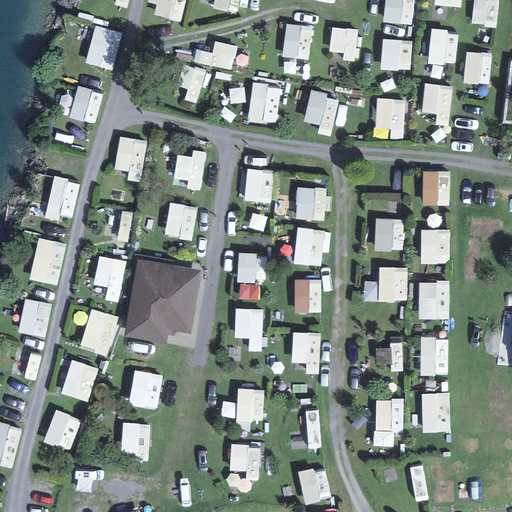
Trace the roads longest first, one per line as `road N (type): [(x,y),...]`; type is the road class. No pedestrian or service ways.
road 1 (track): [(16,511),(138,0)]
road 2 (track): [(114,111),(262,141),(511,170)]
road 3 (track): [(364,511),(336,422),(337,152)]
road 4 (track): [(127,49),(271,14),(336,9)]
